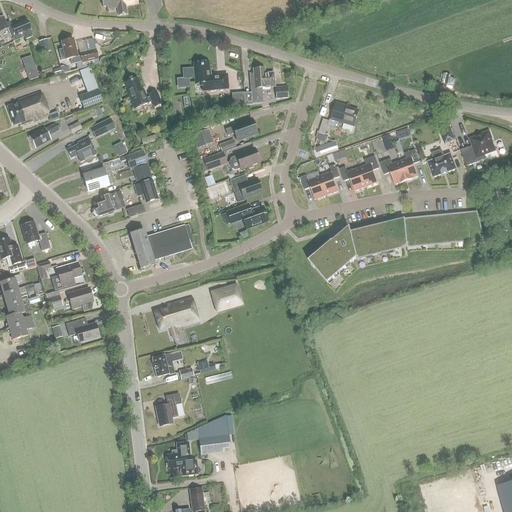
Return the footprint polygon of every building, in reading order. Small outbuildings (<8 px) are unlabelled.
[(100,0),(102,7),(106,6),(107,9),(117,7),(118,15),(127,14),(125,6),(138,3),(137,0),(100,0)] [(3,17),(0,18),(0,31),(0,33),(8,30),(12,38),(13,38),(15,41),(24,37),(25,40),(33,37),(30,30),(31,29),(27,21),(12,28),(10,22),(6,24),(3,17),(4,17),(3,17)] [(51,51),(47,39),(39,42),(43,53),(51,51)] [(63,50),(59,50),(62,61),(70,59),(72,65),(82,62),(83,63),(98,60),(96,50),(80,54),(81,56),(78,57),(74,40),(62,43),(63,50)] [(26,69),(34,67),(31,57),(24,59),(23,60),(26,69)] [(194,78),(194,85),(201,84),(202,92),(227,90),(226,76),(216,76),(215,77),(209,78),(208,63),(193,64),(193,69),(182,70),(183,78),(176,79),(176,80),(194,78)] [(250,75),(252,104),(263,103),(261,88),(275,87),(273,73),(264,74),(264,69),(253,69),(254,74),(250,75)] [(455,79),(463,81),(465,71),(457,69),(455,79)] [(141,90),(136,79),(125,83),(128,90),(126,91),(133,108),(151,101),(154,107),(162,103),(157,91),(149,94),(150,96),(147,98),(143,89),(141,90)] [(288,98),(287,88),(275,89),(276,99),(288,98)] [(102,102),(98,90),(79,97),(83,109),(102,102)] [(17,100),(18,103),(7,107),(13,124),(22,121),(23,124),(31,121),(48,114),(40,92),(17,100)] [(323,120),(319,132),(325,134),(328,126),(334,128),(336,121),(344,124),(342,129),(348,131),(349,132),(350,132),(352,132),(353,127),(354,127),(358,112),(347,108),(347,107),(336,104),(331,122),(323,120)] [(99,108),(94,111),(97,118),(103,116),(99,108)] [(99,133),(100,136),(115,129),(110,119),(90,128),(93,135),(99,133)] [(252,120),(225,130),(227,136),(234,134),(237,141),(257,134),(252,120)] [(82,129),(78,123),(68,128),(72,134),(82,129)] [(45,130),(45,129),(29,137),(35,148),(50,139),(48,135),(58,130),(55,124),(45,130)] [(442,126),(445,142),(455,140),(452,124),(442,126)] [(207,125),(191,131),(197,149),(213,143),(207,125)] [(481,136),(470,140),(473,146),(460,151),(466,167),(486,160),(485,155),(495,151),(490,139),(492,139),(489,132),(480,135),(481,136)] [(382,138),(387,152),(394,149),(389,136),(382,138)] [(95,154),(88,138),(77,143),(78,145),(67,150),(71,158),(77,155),(80,161),(95,154)] [(233,140),(219,145),(221,152),(236,147),(233,140)] [(119,157),(128,153),(122,142),(114,146),(119,157)] [(313,149),(316,159),(317,159),(324,156),(321,146),(313,149)] [(197,153),(200,160),(213,155),(210,148),(197,153)] [(255,150),(230,158),(229,163),(231,169),(235,171),(240,169),(241,171),(252,167),(251,165),(259,162),(255,150)] [(400,162),(407,182),(414,179),(418,177),(414,165),(420,162),(415,150),(405,154),(407,160),(400,162)] [(126,161),(129,169),(146,164),(142,151),(125,157),(126,161)] [(435,160),(428,163),(433,178),(442,175),(447,174),(447,173),(456,170),(451,155),(444,157),(441,151),(432,154),(435,160)] [(227,164),(223,152),(203,160),(203,161),(199,162),(203,173),(207,172),(227,164)] [(366,166),(359,169),(366,188),(378,183),(374,171),(379,169),(375,157),(364,161),(366,166)] [(407,182),(400,162),(393,165),(391,159),(380,163),(384,175),(390,173),(395,185),(399,184),(400,184),(407,182)] [(147,165),(133,169),(137,181),(150,177),(147,165)] [(332,173),(320,177),(327,196),(339,192),(334,180),(340,177),(336,165),(330,168),(332,173)] [(82,176),(85,184),(112,176),(110,168),(103,170),(103,169),(93,172),(82,176)] [(366,188),(359,169),(348,173),(346,168),(340,170),(344,182),(350,180),(354,192),(366,188)] [(112,176),(85,184),(88,192),(108,186),(108,185),(114,183),(112,176)] [(261,192),(257,180),(247,183),(245,176),(230,181),(234,193),(240,191),(243,199),(261,192)] [(327,196),(320,177),(308,181),(306,176),(300,178),(305,190),(310,188),(315,200),(327,196)] [(145,203),(157,199),(152,180),(139,184),(145,203)] [(225,183),(208,189),(211,198),(228,192),(225,183)] [(93,212),(94,215),(97,216),(97,217),(106,214),(109,216),(112,215),(114,211),(115,211),(124,207),(121,199),(122,199),(120,192),(109,195),(101,198),(102,201),(93,204),(95,208),(94,208),(95,209),(93,212)] [(268,222),(262,207),(250,211),(247,205),(226,213),(231,224),(243,220),(247,230),(268,222)] [(142,206),(135,208),(137,216),(145,213),(142,206)] [(467,248),(485,243),(477,212),(462,214),(465,239),(466,239),(467,248)] [(443,216),(445,241),(465,239),(462,214),(443,216)] [(445,241),(443,216),(423,217),(426,243),(445,241)] [(426,243),(423,217),(404,219),(406,245),(426,243)] [(38,236),(34,223),(21,227),(26,244),(38,241),(41,251),(50,249),(45,234),(38,236)] [(187,225),(184,226),(145,238),(143,230),(130,234),(140,269),(153,265),(152,261),(191,249),(189,243),(192,242),(187,225)] [(323,279),(327,284),(351,264),(356,260),(357,262),(404,249),(403,249),(397,225),(342,238),(335,245),(332,242),(309,262),(323,279)] [(0,258),(1,260),(10,258),(12,266),(21,264),(18,251),(16,245),(10,247),(8,239),(0,241),(0,258)] [(49,262),(37,266),(41,280),(47,279),(44,270),(50,268),(49,262)] [(81,276),(77,263),(56,270),(62,288),(75,284),(73,278),(81,276)] [(26,270),(24,265),(13,268),(13,269),(14,273),(26,270)] [(0,287),(2,295),(19,290),(19,289),(17,282),(22,281),(20,275),(13,277),(14,279),(0,283),(0,287)] [(84,276),(75,279),(77,285),(86,282),(84,276)] [(19,290),(2,295),(6,306),(23,301),(22,299),(20,294),(25,292),(26,294),(35,291),(33,285),(24,288),(24,287),(19,289),(19,290)] [(236,286),(211,294),(217,312),(233,308),(231,302),(240,299),(236,286)] [(89,289),(68,295),(72,310),(80,307),(79,305),(93,301),(89,289)] [(62,305),(60,296),(47,300),(50,309),(62,305)] [(40,302),(38,297),(28,299),(30,305),(40,302)] [(27,298),(22,299),(23,301),(6,306),(9,317),(26,312),(24,305),(29,303),(27,298)] [(167,306),(168,308),(154,312),(160,331),(169,328),(170,333),(171,333),(173,338),(177,337),(175,329),(198,322),(191,299),(167,306)] [(26,312),(9,317),(5,318),(8,329),(33,321),(31,316),(23,319),(22,314),(26,313),(26,312)] [(77,335),(79,343),(99,337),(95,324),(81,328),(79,320),(65,324),(69,337),(77,335)] [(205,320),(193,324),(199,342),(211,338),(205,320)] [(33,321),(8,329),(12,341),(28,336),(26,330),(35,328),(33,321)] [(59,326),(52,328),(55,339),(62,337),(59,326)] [(175,374),(172,363),(182,360),(180,352),(170,355),(170,354),(164,356),(152,359),(157,378),(168,375),(170,375),(175,374)] [(200,375),(216,371),(214,363),(198,367),(200,375)] [(181,380),(193,377),(191,369),(179,372),(181,380)] [(208,385),(229,379),(227,372),(206,378),(208,385)] [(166,398),(167,406),(157,408),(160,426),(172,424),(171,418),(177,417),(175,405),(180,404),(179,395),(166,398)] [(204,431),(198,432),(201,454),(224,451),(223,437),(205,439),(204,431)] [(180,468),(181,477),(198,475),(196,461),(187,462),(186,455),(190,455),(188,443),(176,445),(177,451),(172,451),(173,455),(167,456),(169,473),(169,469),(180,468)] [(511,511),(511,482),(498,486),(504,511),(511,511)] [(192,511),(204,510),(203,503),(203,501),(202,494),(202,488),(190,490),(192,511)] [(466,511),(460,488),(422,499),(425,511),(466,511)]
